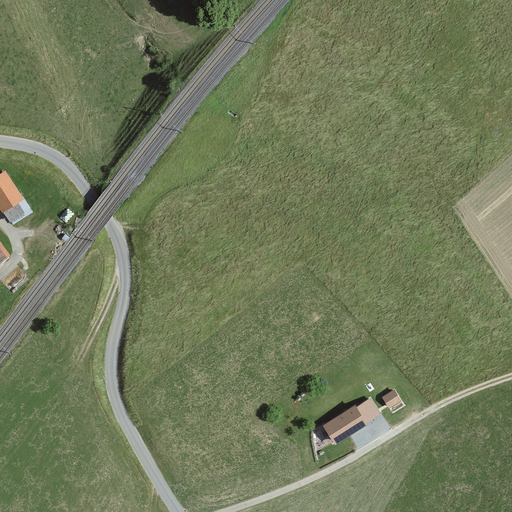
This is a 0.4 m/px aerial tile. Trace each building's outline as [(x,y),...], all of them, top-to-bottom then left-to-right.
[(4,171),(0,174),(0,205),(3,211),(22,199),(4,171)] [(0,243),(0,262),(9,256),(0,243)] [(385,393),(376,399),(382,409),(392,403),(385,393)] [(362,402),(352,408),(362,424),(372,418),(362,402)] [(350,405),(319,425),(331,443),(362,424),(352,408),(350,405)]
